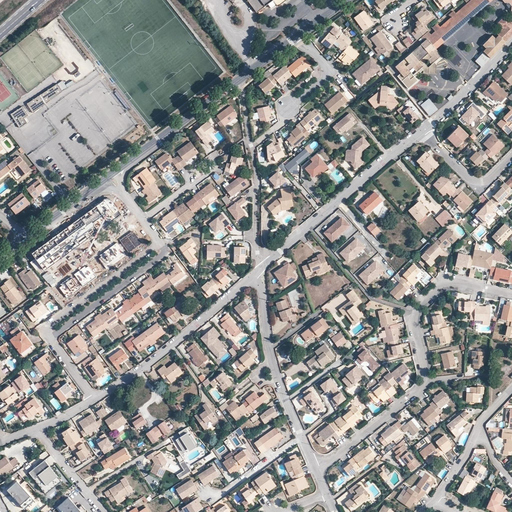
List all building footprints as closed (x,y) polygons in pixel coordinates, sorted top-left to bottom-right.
[(247,0),(257,12),(273,0),(278,6),(286,0),(247,0)] [(388,4),(385,0),(375,0),(375,1),(376,3),(373,5),(379,12),(385,8),(384,7),(388,4)] [(492,0),(471,0),(456,14),(453,11),(448,15),(451,18),(440,27),(437,24),(432,28),(435,32),(431,35),(428,32),(421,38),(424,41),(395,67),(401,74),(397,76),(408,89),(417,81),(414,77),(412,75),(411,73),(409,71),(412,68),(414,70),(416,72),(421,67),(423,66),(419,61),(428,53),(431,57),(427,60),(431,64),(434,62),(441,55),(436,49),(472,18),(492,0)] [(450,2),(448,0),(433,0),(440,9),(450,2)] [(511,0),(502,0),(505,3),(509,3),(511,6),(511,10),(511,11),(511,0)] [(418,20),(427,31),(429,29),(425,25),(434,18),(432,15),(431,16),(424,7),(418,12),(414,15),(418,20)] [(373,23),(364,11),(354,18),(363,31),(373,23)] [(498,35),(506,42),(511,35),(511,21),(505,15),(497,23),(502,28),(497,34),(498,35)] [(419,32),(422,35),(424,33),(427,31),(418,20),(415,22),(416,24),(415,25),(416,27),(413,29),(414,31),(411,33),(413,36),(419,32)] [(335,25),(330,31),(336,36),(341,30),(335,25)] [(321,42),(329,49),(335,42),(338,38),(336,36),(330,31),(321,42)] [(392,47),(380,31),(371,38),(377,47),(374,49),(378,55),(381,53),(382,54),(392,47)] [(412,37),(415,41),(422,35),(419,32),(413,36),(412,37)] [(338,38),(335,42),(341,47),(339,49),(343,52),(348,45),(351,41),(342,33),(338,38)] [(503,45),(506,42),(498,35),(495,39),(492,35),(483,45),(486,48),(483,51),(490,58),(503,45)] [(402,41),(407,48),(411,45),(406,38),(402,41)] [(343,52),(338,58),(346,64),(347,62),(349,64),(352,60),(353,60),(357,56),(353,53),(355,51),(348,45),(343,52)] [(436,65),(434,62),(431,64),(427,60),(431,57),(428,53),(419,61),(423,66),(421,67),(423,70),(423,73),(436,73),(436,65)] [(489,58),(483,53),(475,61),(481,66),(489,58)] [(450,60),(456,65),(460,60),(454,55),(450,60)] [(301,57),(288,68),(292,73),(294,77),(301,71),(303,72),(307,69),(307,68),(310,65),(305,58),(301,57)] [(380,69),(371,58),(352,73),(361,84),(380,69)] [(277,82),(279,84),(292,73),(288,68),(285,65),(272,76),(277,82)] [(511,83),(511,65),(509,69),(502,76),(511,84),(511,83)] [(416,72),(412,75),(414,77),(423,70),(421,67),(416,72)] [(272,76),(271,74),(258,86),(264,93),(269,89),(274,85),(277,82),(272,76)] [(59,93),(60,95),(66,91),(60,82),(29,102),(35,111),(53,99),(52,97),(59,93)] [(493,82),(485,90),(490,95),(496,101),(498,99),(501,102),(507,95),(493,82)] [(379,105),(386,106),(390,110),(398,103),(392,95),(388,95),(388,91),(389,91),(390,86),(384,86),(383,90),(380,90),(380,92),(377,92),(368,100),(374,108),(379,105)] [(347,100),(339,91),(324,105),(332,114),(347,100)] [(436,109),(428,99),(421,105),(429,115),(436,109)] [(506,132),(510,128),(509,128),(511,125),(511,104),(508,107),(511,109),(497,124),(506,132)] [(237,113),(231,105),(217,116),(224,126),(237,116),(237,113)] [(468,110),(459,120),(464,125),(466,122),(469,124),(478,115),(480,117),(484,121),(488,117),(476,105),(470,111),(468,110)] [(272,116),(270,106),(257,109),(261,122),(271,120),(270,116),(272,116)] [(412,123),(419,118),(409,106),(405,109),(402,106),(397,110),(404,120),(407,118),(412,123)] [(22,112),(20,108),(12,114),(13,117),(12,118),(14,122),(16,121),(19,125),(17,127),(18,129),(25,124),(22,119),(28,115),(25,110),(22,112)] [(303,119),(299,122),(303,126),(307,130),(314,123),(316,126),(324,119),(315,109),(303,118),(303,119)] [(333,127),(335,130),(338,128),(341,131),(342,132),(347,127),(348,128),(354,123),(352,122),(355,119),(350,113),(333,127)] [(478,115),(469,124),(471,127),(480,117),(478,115)] [(205,145),(210,141),(205,135),(214,129),(208,121),(195,131),(205,145)] [(294,147),(309,133),(307,130),(303,126),(300,130),(296,127),(291,132),(292,134),(287,139),(294,147)] [(459,127),(448,137),(454,143),(455,141),(459,145),(468,136),(459,127)] [(215,130),(214,129),(205,135),(210,141),(213,139),(210,134),(215,130)] [(489,156),(491,158),(494,154),(495,155),(498,151),(497,150),(503,145),(493,135),(484,144),(488,148),(484,152),(489,156)] [(359,150),(368,142),(363,136),(352,146),(352,150),(348,149),(346,150),(346,160),(351,161),(351,162),(356,168),(362,163),(359,159),(359,150)] [(454,143),(448,137),(447,138),(457,147),(459,145),(455,141),(454,143)] [(179,154),(175,158),(182,168),(186,164),(185,162),(198,152),(190,141),(177,151),(179,154)] [(274,146),(273,142),(267,147),(267,158),(273,156),(275,161),(284,154),(278,144),(274,146)] [(370,144),(368,142),(359,150),(359,159),(362,163),(364,162),(361,159),(362,151),(370,144)] [(282,163),(279,166),(284,172),(287,169),(289,171),(293,172),(293,169),(297,169),(297,163),(305,156),(306,157),(310,154),(305,148),(285,166),(282,163)] [(469,158),(476,151),(474,149),(467,156),(469,158)] [(484,152),(482,150),(479,153),(476,151),(469,158),(477,165),(479,163),(480,162),(482,163),(489,156),(484,152)] [(430,160),(432,158),(425,152),(423,154),(430,160)] [(182,168),(175,158),(171,160),(166,153),(155,161),(161,170),(172,162),(178,170),(182,168)] [(227,163),(224,171),(233,174),(235,170),(237,170),(239,165),(241,165),(243,158),(232,154),(229,163),(227,163)] [(329,168),(317,154),(311,159),(313,162),(305,168),(313,177),(317,174),(319,176),(329,168)] [(439,165),(432,158),(430,160),(423,154),(417,161),(421,164),(420,165),(423,168),(428,173),(434,168),(435,169),(439,165)] [(31,170),(19,155),(0,170),(0,177),(14,167),(22,177),(31,170)] [(335,159),(331,162),(335,167),(339,164),(335,159)] [(135,176),(144,189),(154,182),(156,180),(147,168),(135,176)] [(427,176),(435,169),(434,168),(428,173),(423,168),(421,170),(427,176)] [(276,170),(266,179),(273,188),(278,184),(279,185),(285,180),(276,170)] [(240,176),(236,179),(243,188),(248,184),(246,178),(240,176)] [(446,193),(450,196),(451,195),(456,190),(450,183),(445,179),(442,176),(433,185),(444,195),(446,193)] [(243,188),(236,179),(224,187),(231,197),(243,188)] [(47,190),(39,180),(27,189),(34,198),(39,194),(41,195),(47,190)] [(144,189),(142,191),(144,194),(146,193),(148,196),(152,201),(162,193),(154,182),(144,189)] [(210,183),(197,193),(205,203),(206,204),(210,202),(208,200),(213,196),(215,198),(219,195),(210,183)] [(505,183),(504,183),(499,188),(500,190),(493,197),(494,198),(490,201),(496,206),(508,194),(510,195),(511,192),(511,189),(510,188),(505,183)] [(280,187),(282,197),(285,197),(284,193),(290,192),(288,185),(280,187)] [(456,190),(451,195),(455,198),(453,200),(464,210),(471,203),(465,198),(467,196),(458,188),(456,190)] [(500,190),(499,188),(492,195),(493,197),(500,190)] [(285,197),(282,197),(277,198),(267,207),(271,211),(274,209),(277,213),(280,210),(293,208),(290,192),(284,193),(285,197)] [(367,214),(381,202),(378,198),(379,196),(375,192),(360,206),(367,214)] [(30,203),(22,193),(8,204),(16,214),(30,203)] [(205,203),(197,193),(185,202),(193,212),(205,203)] [(231,201),(226,195),(222,199),(226,205),(231,201)] [(246,201),(243,197),(228,208),(237,220),(246,213),(240,205),(246,201)] [(105,199),(32,253),(45,271),(121,214),(112,200),(109,199),(105,199)] [(490,201),(489,200),(486,204),(480,210),(475,215),(484,224),(486,222),(489,225),(494,220),(491,217),(495,212),(493,210),(496,206),(490,201)] [(183,223),(195,215),(193,212),(185,202),(184,201),(172,210),(180,219),(183,223)] [(420,217),(425,213),(428,211),(419,201),(408,210),(418,222),(422,219),(420,217)] [(456,206),(450,211),(455,216),(460,211),(456,206)] [(454,217),(446,208),(435,218),(444,227),(452,219),(454,217)] [(166,230),(180,219),(172,210),(162,218),(163,219),(159,222),(166,230)] [(216,232),(220,229),(224,226),(225,227),(225,228),(230,224),(223,214),(209,224),(216,232)] [(350,227),(342,217),(324,233),(333,243),(350,227)] [(470,223),(475,228),(480,223),(475,218),(470,223)] [(378,232),(380,230),(373,223),(367,228),(374,236),(378,232)] [(500,244),(511,231),(504,224),(491,236),(500,244)] [(448,229),(435,243),(441,249),(445,246),(450,241),(451,242),(452,243),(457,238),(448,229)] [(133,231),(120,240),(129,252),(142,243),(133,231)] [(196,245),(191,238),(187,240),(188,241),(179,247),(190,262),(196,257),(194,254),(196,252),(193,248),(196,245)] [(358,238),(340,253),(349,263),(366,248),(358,238)] [(476,242),(474,250),(483,252),(484,249),(479,248),(480,243),(476,242)] [(99,258),(107,269),(126,255),(117,243),(100,255),(101,256),(99,258)] [(441,255),(444,252),(441,249),(435,243),(421,256),(431,266),(434,262),(433,261),(439,254),(441,255)] [(226,257),(227,247),(222,247),(222,245),(207,245),(207,256),(226,257)] [(245,263),(245,247),(234,247),(234,263),(245,263)] [(504,257),(495,248),(494,254),(493,260),(503,262),(504,257)] [(483,252),(474,250),(473,256),(471,265),(475,266),(475,264),(485,266),(487,253),(483,252)] [(313,262),(312,260),(308,262),(309,264),(302,267),(306,276),(311,274),(310,272),(316,270),(317,274),(331,269),(330,265),(328,266),(323,253),(317,255),(318,257),(319,260),(313,262)] [(471,265),(473,256),(458,253),(456,264),(463,266),(470,268),(471,265)] [(494,254),(487,253),(485,266),(484,268),(491,269),(491,267),(493,260),(494,254)] [(376,261),(359,275),(368,285),(384,271),(376,261)] [(282,281),(286,286),(296,279),(292,273),(294,271),(286,262),(282,265),(283,266),(284,268),(281,270),(280,269),(273,273),(280,282),(282,281)] [(166,275),(172,284),(173,284),(185,275),(176,263),(173,265),(176,269),(166,275)] [(404,278),(402,280),(408,286),(409,287),(411,284),(413,285),(417,280),(414,277),(420,271),(413,264),(403,275),(404,278)] [(85,266),(74,274),(83,286),(97,277),(89,266),(86,268),(85,266)] [(511,272),(511,270),(501,268),(501,269),(496,268),(494,276),(493,279),(508,283),(511,272)] [(28,272),(26,269),(19,274),(21,277),(21,278),(29,289),(31,287),(33,290),(41,284),(31,270),(28,272)] [(219,287),(220,289),(229,281),(225,276),(221,271),(215,276),(217,278),(214,281),(219,287)] [(148,278),(157,290),(159,289),(162,292),(172,284),(166,275),(164,272),(154,279),(151,276),(148,278)] [(48,278),(55,288),(63,282),(55,273),(48,278)] [(398,276),(397,274),(394,277),(400,282),(390,293),(398,300),(404,294),(408,290),(406,288),(408,286),(402,280),(400,278),(398,276)] [(72,278),(59,287),(67,298),(80,289),(72,278)] [(149,296),(157,290),(148,278),(143,281),(146,285),(138,291),(139,292),(147,303),(151,300),(149,296)] [(22,297),(9,279),(4,283),(5,284),(1,287),(13,304),(22,297)] [(219,287),(214,281),(212,279),(208,282),(208,281),(201,287),(203,289),(201,291),(207,298),(219,287)] [(355,321),(358,318),(362,315),(356,307),(362,302),(352,290),(346,295),(351,301),(339,309),(343,315),(345,314),(348,312),(355,321)] [(146,304),(147,303),(139,292),(129,299),(128,298),(125,300),(135,313),(142,307),(143,309),(147,306),(146,304)] [(122,322),(135,313),(125,300),(123,302),(125,306),(115,313),(119,318),(122,322)] [(284,322),(290,320),(291,320),(292,322),(296,320),(294,314),(292,315),(290,309),(288,309),(285,300),(276,303),(281,318),(282,318),(284,322)] [(25,311),(32,321),(47,310),(40,301),(25,311)] [(250,312),(247,309),(249,307),(243,301),(234,308),(246,321),(252,316),(249,313),(250,312)] [(475,306),(475,301),(471,301),(471,302),(464,302),(459,302),(459,308),(459,311),(469,311),(470,315),(470,320),(474,320),(475,306)] [(504,305),(501,319),(511,321),(511,317),(511,302),(507,301),(506,305),(504,305)] [(187,313),(179,303),(171,309),(171,308),(164,313),(168,317),(169,316),(175,323),(187,313)] [(479,306),(475,306),(474,320),(474,321),(483,321),(490,321),(490,306),(489,306),(484,306),(484,308),(479,308),(479,306)] [(97,315),(106,327),(119,318),(115,313),(111,308),(101,315),(100,313),(97,315)] [(47,310),(32,321),(33,322),(47,311),(47,310)] [(380,321),(382,327),(384,327),(396,324),(395,320),(393,321),(392,318),(391,312),(386,313),(385,310),(378,311),(380,321)] [(433,330),(451,326),(450,324),(446,325),(446,322),(445,323),(442,310),(431,313),(433,321),(434,325),(432,325),(433,330)] [(359,321),(358,318),(355,321),(348,312),(345,314),(354,325),(359,321)] [(233,334),(239,329),(227,314),(220,320),(223,323),(221,325),(225,330),(226,329),(232,335),(233,334)] [(94,337),(106,327),(97,315),(95,317),(96,319),(86,326),(94,337)] [(314,335),(316,337),(329,327),(322,318),(304,332),(309,339),(314,335)] [(145,331),(154,343),(156,342),(155,340),(165,333),(157,322),(145,331)] [(398,328),(397,324),(396,324),(384,327),(385,331),(381,331),(383,338),(382,338),(383,343),(390,342),(397,340),(399,339),(398,335),(396,328),(398,328)] [(21,331),(18,326),(10,332),(14,336),(9,339),(22,356),(35,347),(22,330),(21,331)] [(454,337),(451,326),(433,330),(431,331),(432,335),(435,334),(437,334),(438,337),(439,337),(441,337),(442,343),(451,341),(450,338),(454,337)] [(209,332),(218,342),(220,340),(218,338),(221,335),(214,327),(209,332)] [(242,332),(239,329),(233,334),(235,337),(242,332)] [(151,346),(154,343),(145,331),(132,341),(140,351),(149,344),(151,346)] [(218,342),(209,332),(201,338),(208,346),(216,356),(226,348),(220,340),(218,342)] [(306,341),(309,339),(304,332),(301,334),(306,341)] [(347,341),(340,332),(335,335),(331,339),(338,347),(342,343),(343,344),(347,341)] [(87,345),(79,334),(67,343),(74,354),(78,351),(81,354),(87,349),(85,346),(87,345)] [(122,340),(125,343),(129,340),(128,339),(131,337),(129,335),(122,340)] [(398,345),(397,340),(390,342),(391,349),(386,350),(388,358),(398,355),(397,354),(402,353),(400,345),(398,345)] [(96,351),(90,342),(88,344),(89,346),(89,347),(93,353),(96,351)] [(208,360),(205,356),(194,343),(188,348),(191,351),(189,352),(194,358),(201,366),(202,365),(208,360)] [(320,364),(322,366),(335,357),(325,344),(315,351),(317,354),(319,357),(317,359),(315,356),(306,362),(310,367),(314,364),(316,367),(320,364)] [(379,365),(363,346),(361,347),(358,350),(360,353),(357,355),(359,358),(357,360),(360,364),(363,361),(367,361),(370,364),(367,367),(371,372),(379,365)] [(128,357),(122,348),(109,358),(118,370),(121,368),(118,364),(128,357)] [(234,356),(237,353),(236,352),(233,348),(232,348),(229,350),(234,356)] [(244,356),(243,355),(234,363),(238,367),(241,370),(249,363),(250,364),(254,361),(253,360),(257,356),(251,349),(247,352),(248,354),(244,356)] [(455,366),(452,351),(441,354),(444,369),(455,366)] [(473,357),(473,364),(473,368),(483,369),(484,352),(472,351),(472,357),(473,357)] [(48,357),(45,354),(34,362),(35,364),(32,367),(36,372),(39,369),(43,375),(52,368),(45,359),(48,357)] [(104,368),(97,358),(90,363),(84,367),(92,377),(96,374),(98,377),(105,372),(103,369),(104,368)] [(204,368),(202,365),(201,366),(194,358),(192,360),(201,371),(204,368)] [(81,364),(84,367),(90,363),(87,359),(81,364)] [(163,372),(167,377),(171,383),(176,379),(174,377),(181,371),(175,362),(167,368),(164,365),(158,371),(160,374),(163,372)] [(242,371),(250,364),(249,363),(241,370),(242,371)] [(314,372),(322,366),(320,364),(316,367),(314,364),(310,367),(314,372)] [(399,384),(401,386),(404,383),(403,382),(406,379),(404,377),(410,372),(403,364),(391,374),(397,381),(399,384)] [(349,389),(364,376),(356,366),(345,375),(346,376),(342,380),(349,389)] [(222,384),(221,385),(225,389),(232,383),(223,372),(214,380),(216,383),(219,381),(222,384)] [(381,386),(390,396),(396,392),(391,386),(394,383),(397,381),(391,374),(390,372),(384,377),(384,378),(379,382),(381,384),(380,384),(381,386)] [(30,384),(22,374),(11,383),(18,393),(30,384)] [(202,374),(198,377),(202,383),(206,380),(202,374)] [(338,388),(330,378),(320,385),(325,392),(330,389),(332,392),(338,388)] [(206,380),(202,383),(205,387),(211,383),(208,379),(206,380)] [(69,385),(67,382),(55,392),(62,402),(67,398),(65,395),(72,389),(71,388),(69,385)] [(479,393),(483,394),(483,393),(484,387),(483,387),(483,383),(477,382),(477,387),(470,387),(470,393),(466,393),(466,401),(478,402),(478,398),(479,393)] [(11,387),(10,385),(0,392),(0,396),(3,401),(5,400),(8,404),(18,397),(15,392),(17,391),(13,386),(11,387)] [(387,399),(390,396),(381,386),(374,392),(373,390),(368,394),(375,402),(378,400),(380,398),(381,399),(382,400),(385,397),(387,399)] [(313,392),(310,388),(303,393),(306,397),(300,401),(304,407),(309,404),(312,409),(315,407),(319,412),(324,408),(312,393),(313,392)] [(338,388),(332,392),(335,396),(331,399),(335,406),(345,399),(338,388)] [(432,407),(436,413),(440,409),(439,407),(445,403),(449,399),(442,391),(432,399),(436,404),(432,407)] [(250,412),(250,413),(268,398),(264,393),(260,397),(254,392),(246,399),(247,400),(250,404),(246,408),(248,411),(250,412)] [(26,398),(16,405),(18,408),(25,403),(24,402),(27,400),(26,398)] [(17,413),(21,417),(26,414),(29,418),(38,412),(40,415),(44,412),(34,398),(25,405),(26,407),(17,413)] [(246,408),(243,404),(240,406),(239,407),(237,405),(234,401),(226,408),(236,420),(245,414),(248,411),(246,408)] [(200,415),(196,418),(204,430),(208,427),(206,423),(210,420),(213,423),(218,420),(206,404),(203,406),(205,409),(206,410),(203,412),(202,411),(199,413),(200,415)] [(350,426),(352,428),(355,425),(353,423),(352,422),(361,414),(355,406),(347,412),(342,416),(350,426)] [(105,416),(108,413),(104,407),(98,411),(101,414),(103,413),(105,416)] [(278,416),(273,407),(266,411),(260,417),(264,424),(278,416)] [(431,421),(438,415),(436,413),(432,407),(426,411),(426,412),(425,413),(424,412),(420,415),(429,426),(432,424),(429,421),(431,420),(431,421)] [(124,418),(119,410),(116,412),(117,414),(113,416),(112,415),(105,420),(113,431),(124,424),(123,423),(121,420),(124,418)] [(363,416),(367,421),(374,416),(370,411),(363,416)] [(446,426),(455,436),(459,433),(457,431),(467,423),(466,421),(471,417),(468,414),(467,415),(464,411),(446,426)] [(26,414),(21,417),(24,422),(29,418),(26,414)] [(81,432),(85,437),(104,425),(100,420),(97,422),(92,414),(79,422),(84,430),(81,432)] [(133,423),(137,429),(147,422),(142,416),(141,417),(139,414),(132,419),(135,422),(133,423)] [(352,422),(353,423),(362,416),(361,414),(352,422)] [(341,415),(330,424),(332,428),(339,436),(344,432),(343,430),(347,427),(348,428),(350,426),(342,416),(341,415)] [(417,422),(413,418),(401,428),(405,433),(408,430),(413,436),(419,430),(414,424),(417,422)] [(171,431),(164,421),(158,425),(160,427),(156,429),(161,436),(164,433),(165,435),(171,431)] [(398,428),(395,424),(381,435),(382,437),(379,440),(384,446),(402,432),(398,428)] [(70,446),(72,450),(83,443),(80,439),(81,439),(76,430),(74,431),(71,427),(61,433),(62,436),(63,438),(67,436),(72,444),(70,446)] [(240,427),(234,432),(235,434),(237,433),(240,437),(244,434),(240,427)] [(276,427),(252,445),(258,456),(273,445),(272,444),(277,440),(283,436),(276,427)] [(336,439),(339,437),(339,436),(332,428),(329,430),(326,427),(318,433),(320,436),(316,439),(320,444),(321,445),(323,445),(325,445),(327,444),(325,441),(327,440),(333,435),(336,439)] [(188,432),(186,428),(178,433),(181,436),(177,439),(178,440),(179,442),(177,443),(183,451),(187,449),(188,451),(197,445),(190,435),(189,436),(187,433),(188,432)] [(152,430),(146,434),(153,444),(159,439),(158,438),(161,436),(156,429),(153,431),(152,430)] [(511,451),(511,429),(502,429),(501,439),(506,439),(506,443),(505,451),(504,450),(503,450),(503,454),(511,455),(511,451)] [(103,452),(104,454),(114,448),(104,433),(99,437),(102,441),(98,444),(100,448),(102,450),(103,452)] [(440,455),(441,455),(444,453),(443,451),(450,446),(451,445),(444,435),(435,442),(439,447),(436,449),(440,455)] [(67,436),(63,438),(69,446),(70,446),(72,444),(67,436)] [(91,438),(87,441),(96,454),(100,451),(91,438)] [(437,457),(440,455),(436,449),(429,441),(428,442),(429,445),(419,453),(427,462),(436,456),(437,457)] [(401,442),(396,446),(398,449),(394,452),(397,455),(395,456),(403,466),(406,463),(408,465),(407,465),(411,470),(418,465),(403,445),(401,442)] [(72,450),(71,450),(74,454),(76,453),(77,453),(78,454),(77,455),(81,461),(83,459),(85,462),(92,457),(83,443),(72,450)] [(443,451),(444,453),(445,454),(452,448),(450,446),(443,451)] [(353,457),(348,461),(356,470),(360,466),(361,467),(375,456),(368,447),(364,451),(354,459),(353,457)] [(108,468),(110,466),(110,465),(114,462),(115,465),(130,456),(124,448),(101,462),(106,469),(108,468)] [(238,453),(234,456),(242,467),(245,465),(244,463),(250,459),(251,461),(254,458),(248,449),(244,452),(243,450),(238,453)] [(363,449),(353,457),(354,459),(364,451),(363,449)] [(160,462),(164,459),(161,453),(157,455),(156,452),(147,457),(149,461),(152,459),(154,462),(155,464),(151,472),(162,477),(166,469),(161,468),(162,464),(161,464),(160,462)] [(296,475),(303,472),(301,466),(299,466),(297,461),(298,460),(295,454),(290,457),(291,460),(285,463),(288,471),(293,469),(296,475)] [(222,462),(216,463),(219,467),(224,464),(230,473),(233,471),(234,470),(236,471),(242,467),(234,456),(233,455),(222,462)] [(0,474),(1,476),(13,466),(9,461),(6,456),(0,460),(0,474)] [(110,465),(110,466),(112,469),(131,458),(130,456),(115,465),(114,462),(110,465)] [(429,464),(437,457),(436,456),(427,462),(429,464)] [(9,461),(13,466),(18,463),(15,457),(9,461)] [(44,459),(32,470),(36,475),(34,478),(42,488),(48,484),(52,488),(62,480),(44,459)] [(191,471),(184,461),(180,464),(184,470),(177,475),(179,479),(191,471)] [(353,474),(356,477),(360,475),(356,470),(348,461),(345,463),(347,465),(344,468),(350,476),(353,474)] [(475,481),(478,483),(482,477),(486,468),(476,463),(473,468),(474,468),(471,474),(470,473),(468,473),(466,476),(475,481)] [(204,486),(212,481),(211,479),(218,475),(213,466),(198,476),(204,486)] [(388,477),(383,471),(379,474),(384,481),(388,477)] [(259,493),(263,491),(264,493),(266,491),(264,489),(266,488),(274,482),(266,472),(251,482),(254,486),(259,493)] [(305,475),(303,472),(296,475),(292,477),(293,481),(287,483),(290,490),(291,490),(293,494),(298,492),(297,490),(299,489),(299,490),(308,486),(303,476),(305,475)] [(422,496),(425,492),(425,491),(429,486),(434,480),(434,479),(425,473),(422,476),(416,486),(417,486),(414,490),(421,496),(422,496)] [(230,484),(237,479),(235,476),(228,481),(230,484)] [(466,476),(464,480),(465,480),(462,486),(461,485),(457,492),(467,497),(475,481),(466,476)] [(121,481),(122,482),(129,493),(129,494),(134,492),(126,478),(121,481)] [(17,480),(8,489),(25,508),(35,499),(17,480)] [(189,493),(190,495),(198,490),(191,480),(176,489),(182,498),(189,493)] [(113,496),(111,497),(109,498),(112,502),(115,500),(118,504),(124,501),(122,497),(129,493),(122,482),(105,493),(105,495),(107,497),(110,495),(112,494),(113,496)] [(266,491),(264,493),(265,494),(276,485),(274,482),(266,488),(264,489),(266,491)] [(289,495),(293,494),(291,490),(290,490),(287,483),(284,484),(289,495)] [(357,483),(348,490),(351,493),(353,492),(355,494),(354,495),(354,497),(352,498),(351,497),(345,503),(348,508),(352,505),(354,508),(357,505),(354,501),(356,500),(358,501),(365,495),(362,491),(365,489),(361,485),(360,486),(357,483)] [(48,484),(42,488),(47,493),(52,488),(48,484)] [(242,493),(249,488),(247,485),(240,490),(242,493)] [(255,496),(259,493),(254,486),(250,489),(249,488),(242,493),(246,499),(242,502),(246,508),(251,505),(254,503),(252,501),(250,497),(254,495),(255,496)] [(414,490),(409,487),(406,491),(407,491),(400,502),(410,508),(414,502),(416,498),(419,499),(419,500),(421,496),(414,490)] [(407,491),(406,491),(404,489),(397,500),(400,502),(407,491)] [(499,505),(500,503),(497,502),(501,494),(494,491),(487,508),(495,511),(504,511),(506,508),(499,505)] [(368,498),(365,495),(358,501),(356,500),(354,501),(357,505),(358,506),(368,498)] [(68,497),(58,506),(63,511),(88,511),(82,505),(79,508),(68,497)] [(189,507),(184,510),(185,511),(196,511),(203,508),(200,503),(201,502),(199,498),(188,505),(189,507)]
